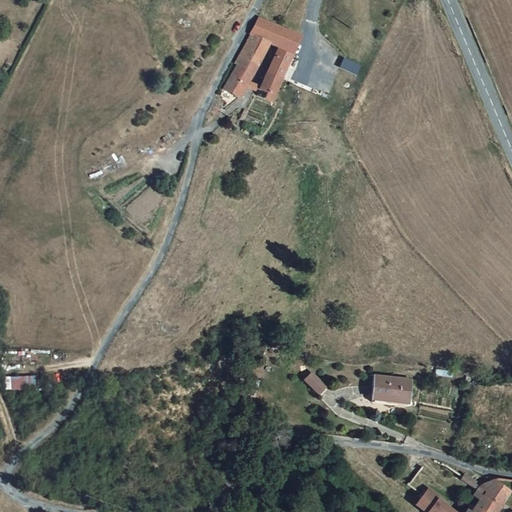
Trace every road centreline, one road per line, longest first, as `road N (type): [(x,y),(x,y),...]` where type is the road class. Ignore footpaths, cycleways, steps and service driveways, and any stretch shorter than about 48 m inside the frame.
road 1 (unclassified): [(259,0),(215,83),(175,223),(146,280),(81,393),(0,475)]
road 2 (unclassified): [(227,511),(253,445),(272,428),(335,451),(511,483)]
road 3 (secondary): [(511,161),(448,0)]
